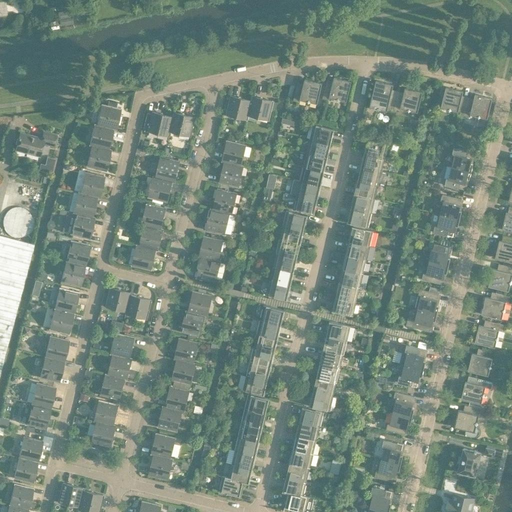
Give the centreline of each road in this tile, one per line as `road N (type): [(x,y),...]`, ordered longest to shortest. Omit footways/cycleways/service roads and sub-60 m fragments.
road 1 (residential): [(258,511),(368,61)]
road 2 (residential): [(407,511),(505,86)]
road 3 (residential): [(99,269),(141,98),(216,79)]
road 4 (residential): [(168,285),(216,79)]
road 5 (residential): [(120,481),(168,285)]
road 6 (residential): [(53,465),(99,269)]
road 7 (residential): [(216,79),(368,61)]
road 8 (residential): [(368,61),(505,86)]
road 9 (residential): [(245,511),(120,481)]
